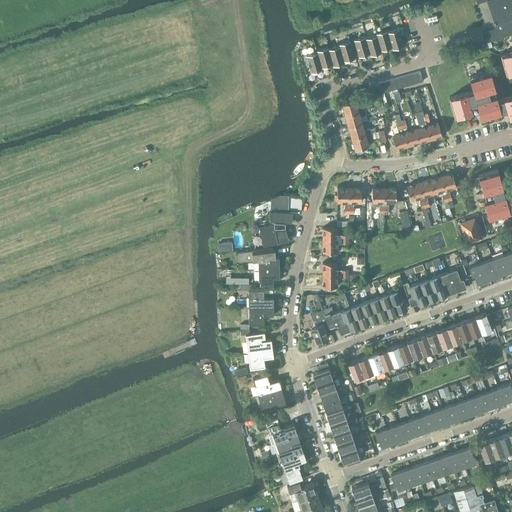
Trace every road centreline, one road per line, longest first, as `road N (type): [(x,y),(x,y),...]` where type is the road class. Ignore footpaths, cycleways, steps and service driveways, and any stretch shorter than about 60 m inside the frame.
road 1 (residential): [(511,289),(294,364)]
road 2 (residential): [(294,364),(291,307),(314,199),(324,171),(339,160)]
road 3 (residential): [(511,412),(331,477)]
road 4 (residential): [(339,160),(324,95),(426,62)]
road 5 (residential): [(339,160),(396,171),(460,158)]
